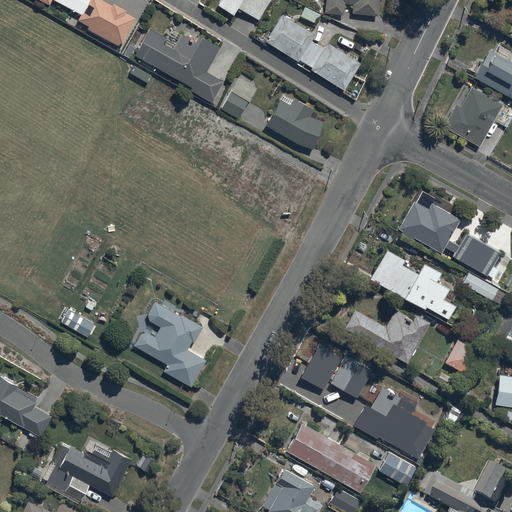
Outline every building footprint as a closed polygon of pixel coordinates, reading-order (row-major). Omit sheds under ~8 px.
[(133,16),(101,0),(86,0),(77,18),(88,24),(86,27),(119,44),(133,16)] [(219,0),(219,2),(232,10),(236,3),(256,15),(264,0),(219,0)] [(377,0),(326,0),(326,9),(342,11),(343,0),(348,0),(357,1),(356,9),(376,11),(377,0)] [(304,4),(299,13),(313,21),(318,12),(304,4)] [(309,65),(341,85),(357,59),(325,39),(321,46),(306,37),(311,30),(282,12),(266,38),(295,56),(296,55),(309,64),(309,65)] [(151,28),(137,52),(193,84),(192,87),(209,97),(220,79),(204,70),(218,45),(200,34),(196,40),(182,32),(173,49),(160,41),(164,35),(151,28)] [(511,62),(489,49),(473,76),(511,98),(511,62)] [(471,65),(459,59),(455,66),(467,73),(471,65)] [(149,75),(132,66),(129,73),(146,82),(149,75)] [(252,85),(238,77),(223,107),(236,114),(252,85)] [(476,144),(499,104),(471,88),(460,107),(456,105),(444,126),(476,144)] [(207,104),(188,94),(178,113),(196,124),(207,104)] [(135,119),(136,117),(175,139),(180,129),(142,107),(141,109),(138,107),(141,101),(131,96),(125,106),(127,107),(124,113),(135,119)] [(287,102),(280,98),(267,121),(274,125),(295,137),(311,143),(322,118),(304,111),(308,106),(290,96),(287,102)] [(247,150),(208,129),(196,152),(214,161),(208,172),(231,184),(238,172),(236,171),(247,150)] [(416,199),(401,227),(444,249),(461,217),(435,203),(433,208),(416,199)] [(511,265),(472,245),(464,260),(503,280),(511,265)] [(388,247),(371,277),(425,307),(436,288),(432,286),(442,269),(426,261),(420,272),(403,263),(407,257),(388,247)] [(501,287),(473,272),(469,280),(497,295),(501,287)] [(165,367),(189,381),(192,375),(202,358),(184,347),(189,340),(198,325),(155,299),(148,310),(151,319),(162,324),(155,335),(144,329),(136,342),(169,361),(165,367)] [(92,321),(68,307),(61,319),(86,333),(92,321)] [(413,317),(397,308),(387,326),(355,308),(345,326),(408,361),(430,322),(414,313),(413,317)] [(511,313),(502,330),(511,335),(511,313)] [(484,344),(463,333),(449,359),(470,371),(484,344)] [(343,358),(319,344),(301,377),(324,390),(343,358)] [(372,371),(346,356),(331,383),(357,398),(372,371)] [(0,375),(0,409),(38,430),(48,411),(32,403),(36,396),(15,384),(17,380),(2,371),(0,375)] [(498,403),(511,404),(511,375),(502,375),(498,403)] [(435,396),(417,386),(406,405),(425,415),(435,396)] [(371,407),(366,404),(354,426),(378,439),(379,437),(418,459),(435,429),(425,424),(426,423),(397,406),(402,397),(382,387),(371,407)] [(303,422),(288,447),(358,487),(373,462),(303,422)] [(91,479),(113,490),(130,458),(113,449),(109,457),(86,445),(82,453),(65,444),(47,478),(82,496),(91,479)] [(416,468),(388,452),(378,468),(407,485),(416,468)] [(312,511),(318,502),(305,496),(313,482),(283,466),(264,501),(272,506),(271,507),(279,511),(312,511)] [(511,474),(496,466),(479,496),(439,474),(428,493),(462,511),(508,511),(496,506),(511,476),(511,474)] [(351,511),(359,499),(338,487),(330,501),(349,511),(351,511)] [(50,511),(28,499),(20,511),(73,511),(72,511),(65,507),(62,511),(50,511)]
